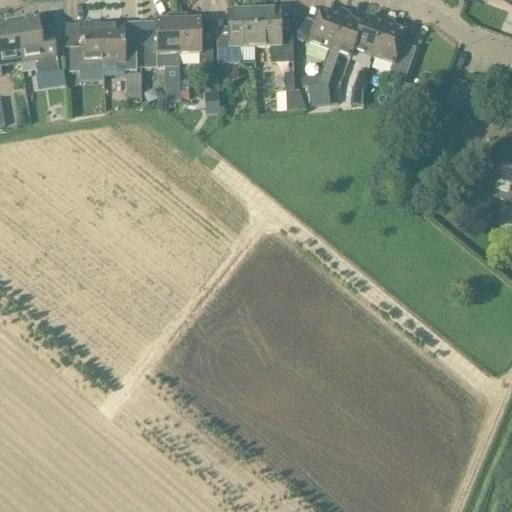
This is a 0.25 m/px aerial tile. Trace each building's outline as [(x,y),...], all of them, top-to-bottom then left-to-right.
[(511,0),(482,0),(481,3),(511,14),(511,0)] [(308,47),(328,54),(344,13),(340,11),(331,16),(320,12),(315,26),(296,19),(297,43),(308,47)] [(253,14),(254,51),(270,51),(270,66),(292,65),(291,29),(279,29),(279,13),(253,14)] [(344,13),(328,54),(329,54),(320,79),(319,79),(319,88),(327,88),(338,58),(349,62),(352,54),(361,26),(351,23),(347,14),(344,13)] [(228,36),(215,36),(217,68),(239,67),(239,51),(254,51),(253,14),(227,14),(227,30),(228,36)] [(178,70),(178,58),(177,58),(176,17),(167,17),(167,25),(155,25),(156,47),(143,47),(144,71),(178,70)] [(185,17),(176,17),(177,58),(178,58),(199,58),(200,70),(212,70),(212,45),(199,46),(199,24),(185,24),(185,17)] [(372,62),(387,20),(384,19),(374,23),(363,19),(361,26),(352,54),(372,62)] [(390,21),(387,20),(372,62),(392,69),(390,75),(404,81),(413,52),(400,47),(405,34),(394,30),(390,21)] [(14,25),(20,66),(34,64),(36,78),(58,75),(53,36),(43,37),(40,21),(14,25)] [(0,72),(0,69),(20,66),(14,25),(0,26),(0,79),(1,79),(0,72)] [(90,66),(102,66),(101,26),(79,27),(80,51),(68,51),(69,75),(90,74),(90,66)] [(123,26),(101,26),(102,66),(116,66),(116,74),(136,73),(135,48),(123,48),(123,26)] [(357,75),(352,90),(362,94),(362,88),(366,78),(357,75)] [(141,77),(127,78),(127,103),(141,102),(141,77)] [(284,95),(288,95),(289,115),(305,114),(297,94),(293,94),(293,77),(284,77),(284,95)] [(319,88),(319,79),(301,81),(302,90),(307,90),(319,88)] [(483,120),(491,92),(452,81),(444,110),(483,120)] [(329,107),(327,88),(319,88),(307,90),(309,109),(329,107)] [(412,108),(415,94),(398,89),(394,103),(412,108)] [(167,95),(166,96),(166,105),(179,105),(179,102),(179,90),(178,90),(170,91),(167,95)] [(206,118),(219,117),(218,95),(205,96),(206,118)] [(407,145),(399,172),(418,178),(426,151),(407,145)] [(511,151),(503,149),(489,199),(511,205),(511,151)]
